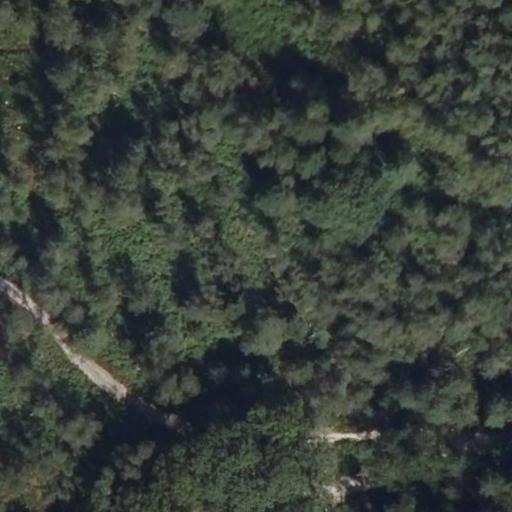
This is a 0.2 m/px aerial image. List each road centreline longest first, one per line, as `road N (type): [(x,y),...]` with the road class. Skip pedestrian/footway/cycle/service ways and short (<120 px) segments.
road 1 (track): [(277,511),(0,297)]
road 2 (track): [(511,459),(255,511)]
